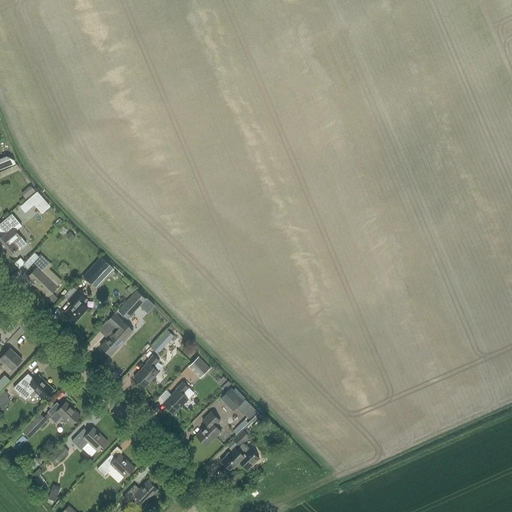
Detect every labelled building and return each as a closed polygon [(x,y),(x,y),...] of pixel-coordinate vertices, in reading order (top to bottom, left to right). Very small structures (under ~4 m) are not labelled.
[(33,185),(24,193),(29,199),(38,190),(33,185)] [(38,191),(26,201),(28,204),(31,207),(43,197),(38,191)] [(15,217),(0,229),(0,235),(1,236),(0,237),(0,247),(9,257),(19,247),(21,250),(28,244),(16,231),(22,226),(15,217)] [(72,242),(76,237),(70,232),(66,236),(67,237),(72,242)] [(57,287),(52,281),(41,271),(50,263),(42,254),(28,268),(33,272),(28,277),(48,297),(57,287)] [(102,256),(83,276),(96,288),(114,268),(102,256)] [(73,304),(64,313),(75,323),(88,309),(84,305),(84,304),(88,300),(85,297),(73,286),(64,296),(69,300),(69,301),(73,304)] [(137,291),(119,310),(128,319),(146,299),(137,291)] [(109,337),(100,346),(111,355),(124,341),(133,331),(124,322),(115,314),(111,318),(108,321),(112,324),(104,333),(109,337)] [(174,336),(167,329),(151,347),(158,353),(174,336)] [(0,369),(6,363),(13,370),(23,360),(11,348),(0,359),(0,369)] [(154,367),(159,361),(153,355),(147,362),(148,363),(134,377),(145,387),(159,372),(154,367)] [(199,356),(189,366),(200,378),(211,368),(199,356)] [(39,376),(35,380),(28,373),(14,388),(26,399),(34,391),(44,400),(54,389),(39,376)] [(5,374),(0,379),(0,391),(11,380),(5,374)] [(221,379),(218,382),(221,385),(227,380),(224,377),(221,379)] [(232,384),(228,381),(221,388),(225,391),(232,384)] [(183,394),(189,388),(183,382),(177,389),(163,404),(174,414),(188,399),(183,394)] [(231,388),(221,398),(234,411),(244,400),(231,388)] [(4,390),(0,394),(0,403),(9,395),(4,390)] [(57,402),(48,412),(52,416),(51,418),(56,423),(65,432),(71,426),(81,416),(66,402),(62,407),(57,402)] [(30,438),(47,420),(40,412),(23,431),(30,438)] [(207,446),(221,432),(216,426),(220,421),(211,412),(203,420),(207,424),(196,435),(207,446)] [(81,449),(88,442),(99,452),(108,442),(93,428),(89,433),(84,428),(73,441),(81,449)] [(234,440),(240,446),(250,436),(244,430),(234,440)] [(231,471),(240,462),(248,469),(259,458),(246,444),(239,451),(236,447),(222,461),(231,471)] [(50,458),(56,464),(69,451),(63,445),(50,458)] [(109,470),(107,469),(111,465),(125,478),(135,468),(120,455),(116,459),(112,455),(98,469),(105,475),(109,470)] [(49,485),(43,478),(37,482),(43,489),(49,485)] [(128,502),(135,495),(138,499),(132,505),(139,511),(141,511),(147,507),(145,505),(159,491),(148,481),(140,490),(135,485),(123,498),(128,502)] [(51,492),(48,498),(54,501),(57,494),(51,492)]
